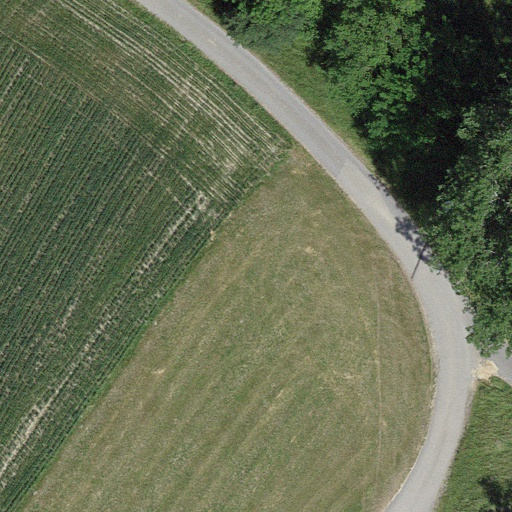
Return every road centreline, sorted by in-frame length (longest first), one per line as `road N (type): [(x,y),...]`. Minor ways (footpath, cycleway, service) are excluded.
road 1 (unclassified): [(470,325),(359,161),(161,0)]
road 2 (unclassified): [(425,511),(445,476),(468,388),(470,325)]
